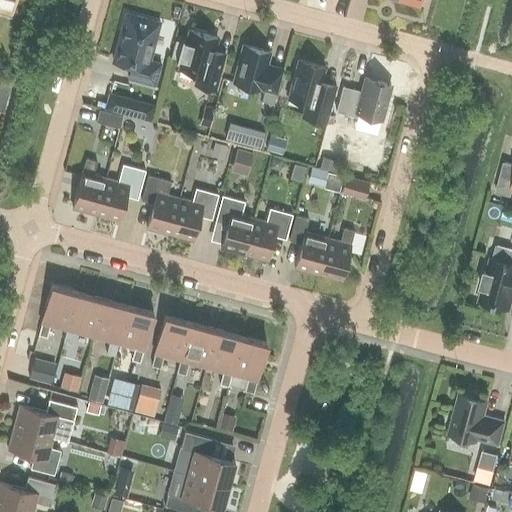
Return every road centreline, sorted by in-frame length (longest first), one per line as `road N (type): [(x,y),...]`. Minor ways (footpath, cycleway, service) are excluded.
road 1 (residential): [(29,228),(283,294),(307,315)]
road 2 (residential): [(434,51),(363,321)]
road 3 (residential): [(29,228),(92,0)]
road 4 (residential): [(255,511),(307,315)]
road 5 (residential): [(243,0),(434,51)]
road 6 (residential): [(363,321),(511,365)]
